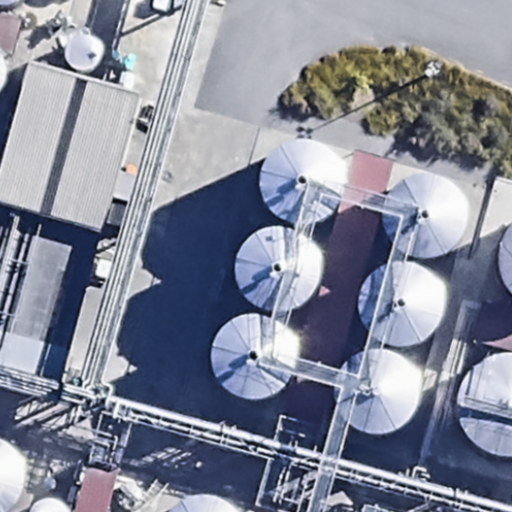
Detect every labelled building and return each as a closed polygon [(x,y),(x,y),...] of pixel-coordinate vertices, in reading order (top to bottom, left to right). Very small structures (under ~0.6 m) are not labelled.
[(143,115),(26,82),(0,175),(0,212),(107,243),(143,115)] [(476,205),(271,153),(243,266),(185,251),(149,393),(411,460),(476,205)] [(511,310),(473,457),(511,467),(511,472),(503,507),(511,509),(511,310)] [(70,367),(0,346),(0,380),(61,398),(70,367)] [(0,511),(24,511),(36,470),(0,460),(0,511)]
